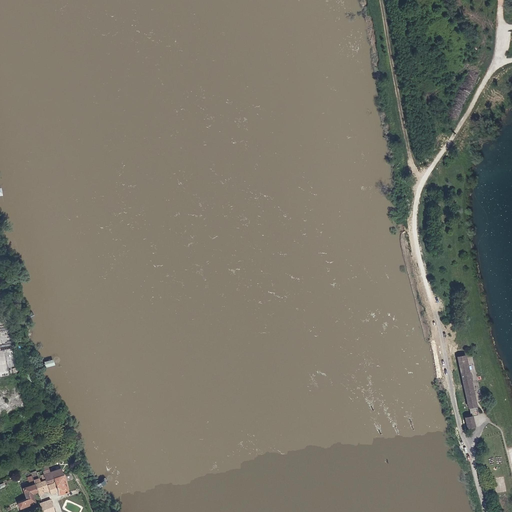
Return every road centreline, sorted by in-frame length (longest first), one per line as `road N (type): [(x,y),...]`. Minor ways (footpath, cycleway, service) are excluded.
road 1 (track): [(437,157),(429,95),(486,53),(503,0)]
road 2 (track): [(419,184),(491,73),(511,62)]
